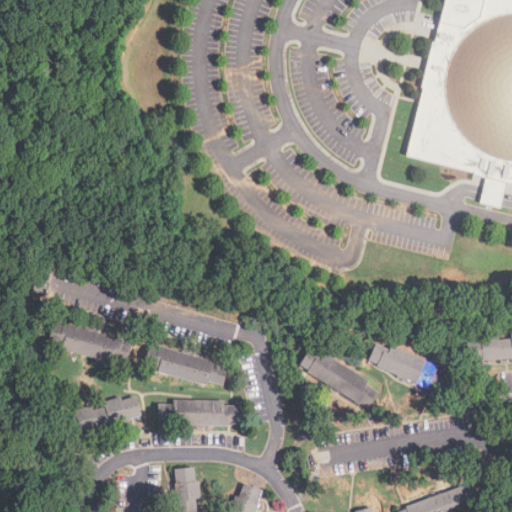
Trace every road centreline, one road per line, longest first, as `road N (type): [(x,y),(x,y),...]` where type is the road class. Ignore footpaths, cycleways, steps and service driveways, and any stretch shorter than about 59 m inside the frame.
road 1 (residential): [(263,466),(276,418),(256,339),(62,287)]
road 2 (residential): [(74,511),(112,467),(173,452),(220,453),(263,466),(296,511)]
road 3 (residential): [(511,459),(471,435),(323,458)]
